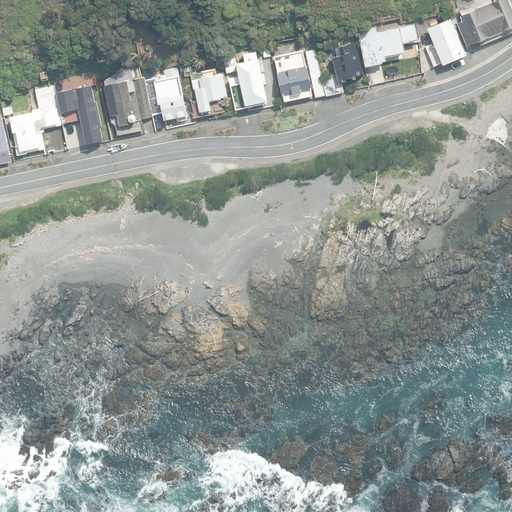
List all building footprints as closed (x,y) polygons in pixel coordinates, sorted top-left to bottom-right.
[(456,23),(466,46),(511,26),(511,11),(508,0),(493,0),(460,14),(463,20),(456,23)] [(425,45),(433,66),(440,63),(441,64),(466,53),(451,18),(427,28),(433,41),(425,45)] [(357,30),(365,66),(382,63),(382,61),(386,60),(385,57),(405,53),(403,43),(418,40),(415,23),(377,30),(377,26),(357,30)] [(336,73),(322,76),(325,94),(343,90),(342,82),(348,81),(347,79),(351,78),(352,79),(356,78),(355,77),(364,75),(357,41),(339,45),(341,54),(333,56),(336,73)] [(256,47),(259,63),(269,61),(267,45),(256,47)] [(246,59),(256,57),(254,48),(244,50),(246,59)] [(313,97),(325,94),(322,76),(316,49),(303,52),(303,50),(275,56),(283,95),(284,95),(285,101),(312,95),(313,97)] [(195,88),(199,111),(211,109),(210,106),(222,103),(221,98),(228,97),(223,73),(214,70),(204,72),(200,56),(183,60),(187,81),(191,80),(193,89),(195,88)] [(216,66),(225,72),(223,58),(211,61),(212,67),(216,66)] [(235,70),(242,101),(276,94),(269,62),(235,70)] [(117,113),(119,125),(136,122),(130,92),(135,91),(130,67),(116,70),(105,78),(106,85),(105,85),(110,115),(117,113)] [(177,117),(177,121),(187,119),(178,67),(164,70),(165,73),(155,75),(156,77),(145,79),(144,77),(134,79),(141,117),(153,115),(152,114),(161,113),(162,120),(177,117)] [(57,89),(60,103),(64,123),(77,119),(79,126),(104,121),(101,105),(100,105),(98,92),(99,92),(97,82),(57,89)] [(62,124),(59,110),(56,89),(55,85),(35,89),(39,107),(32,109),(33,111),(10,116),(10,120),(6,121),(7,127),(11,126),(12,133),(14,132),(19,155),(46,150),(42,132),(45,131),(44,128),(62,124)] [(0,163),(12,161),(2,116),(0,116),(0,163)]
